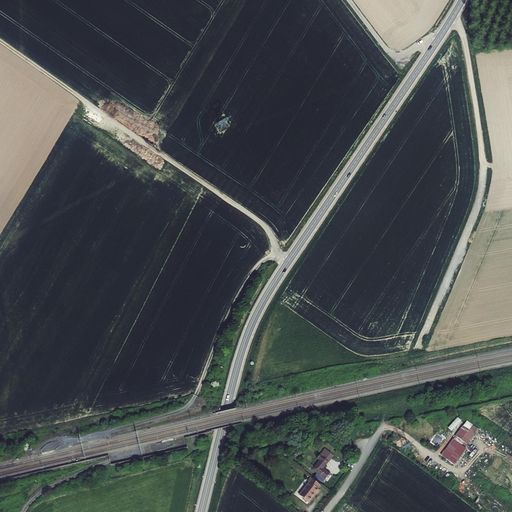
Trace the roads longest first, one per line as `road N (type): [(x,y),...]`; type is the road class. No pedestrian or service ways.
road 1 (secondary): [(462,0),(261,302),(201,511)]
road 2 (track): [(0,40),(263,225),(277,258)]
road 3 (track): [(439,38),(396,57),(348,0)]
